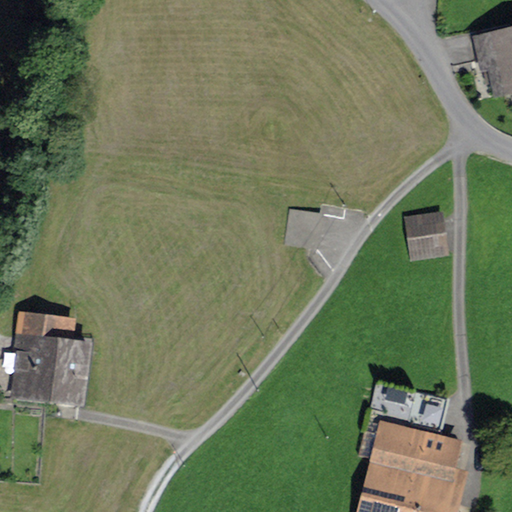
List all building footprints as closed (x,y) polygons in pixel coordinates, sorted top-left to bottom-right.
[(493,55),(500,88),(511,85),(511,33),(478,41),(481,58),(493,55)] [(285,243),(315,248),(320,215),(290,211),(285,243)] [(408,221),(412,256),(443,252),(439,217),(408,221)] [(83,348),(58,345),(61,317),(19,312),(14,353),(18,353),(13,389),(76,397),(83,348)] [(407,425),(437,433),(445,399),(415,391),(407,425)] [(380,426),(358,511),(444,511),(455,471),(450,470),(457,445),(380,426)]
